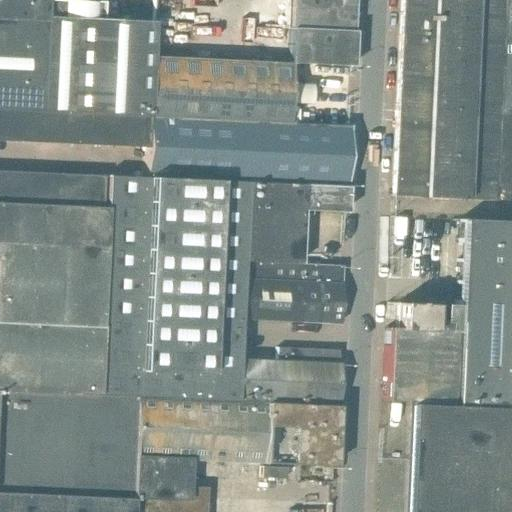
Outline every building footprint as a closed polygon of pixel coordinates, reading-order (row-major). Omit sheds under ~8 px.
[(42,0),(0,0),(0,109),(2,110),(16,111),(30,111),(37,112),(42,0)] [(145,116),(148,56),(149,26),(149,25),(96,23),(96,3),(42,0),(37,112),(44,112),(58,112),(72,113),(79,113),(87,113),(101,114),(115,115),(129,115),(145,116)] [(288,0),(285,62),(348,66),(350,31),(349,31),(350,0),(288,0)] [(393,127),(390,196),(418,197),(427,0),(398,0),(397,36),(393,127)] [(511,8),(498,8),(498,0),(427,0),(418,197),(511,201),(511,8)] [(511,0),(498,0),(498,8),(511,8),(511,0)] [(151,19),(162,19),(162,2),(151,2),(151,19)] [(145,116),(282,123),(285,62),(169,57),(171,20),(162,19),(151,19),(149,56),(148,56),(145,116)] [(16,111),(2,110),(0,140),(14,141),(16,111)] [(30,111),(16,111),(14,141),(28,141),(30,111)] [(28,141),(43,142),(44,112),(37,112),(30,111),(28,141)] [(58,112),(44,112),(43,142),(57,143),(58,112)] [(72,113),(58,112),(57,143),(71,143),(72,113)] [(71,143),(85,144),(87,113),(79,113),(72,113),(71,143)] [(101,114),(87,113),(85,144),(99,145),(101,114)] [(115,115),(101,114),(99,145),(114,145),(115,115)] [(114,145),(128,146),(129,115),(115,115),(114,145)] [(145,116),(129,115),(128,146),(144,147),(145,116)] [(142,176),(242,180),(248,180),(342,186),(344,145),(345,126),(282,123),(145,116),(144,147),(142,176)] [(13,173),(0,172),(0,202),(11,203),(13,173)] [(27,173),(13,173),(11,203),(26,203),(27,173)] [(26,203),(40,204),(41,174),(27,173),(26,203)] [(55,175),(41,174),(40,204),(54,205),(55,175)] [(70,175),(55,175),(54,205),(68,205),(70,175)] [(68,205),(82,206),(84,176),(70,175),(68,205)] [(132,396),(332,405),(335,348),(334,348),(334,350),(274,347),(273,360),(234,359),(236,319),(238,262),(242,180),(142,176),(142,177),(102,175),(101,207),(99,246),(96,327),(92,395),(132,396)] [(97,177),(84,176),(82,206),(95,207),(97,177)] [(248,180),(242,180),(238,262),(294,264),(297,215),(307,215),(308,210),(340,212),(342,186),(248,180)] [(0,242),(79,246),(99,246),(101,207),(95,207),(82,206),(68,205),(54,205),(40,204),(26,203),(11,203),(0,202),(0,242)] [(457,240),(511,242),(511,221),(458,219),(457,240)] [(511,264),(511,242),(457,240),(456,262),(511,264)] [(79,246),(0,242),(0,322),(96,327),(99,246),(79,246)] [(338,266),(294,264),(238,262),(236,319),(336,324),(338,266)] [(450,381),(447,380),(446,405),(505,408),(511,268),(511,264),(456,262),(450,381)] [(395,304),(394,328),(448,331),(449,306),(413,304),(413,303),(409,303),(408,304),(395,304)] [(0,390),(92,395),(96,327),(0,322),(0,390)] [(448,331),(394,328),(384,328),(380,402),(446,405),(447,380),(450,331),(448,331)] [(132,396),(92,395),(0,390),(0,492),(127,498),(130,433),(132,396)] [(332,405),(132,396),(130,433),(127,498),(201,501),(202,488),(184,487),(185,459),(330,466),(331,433),(332,405)] [(399,511),(511,511),(511,408),(405,405),(399,511)] [(126,511),(127,498),(0,492),(0,511),(126,511)] [(126,511),(200,511),(201,501),(127,498),(126,511)]
